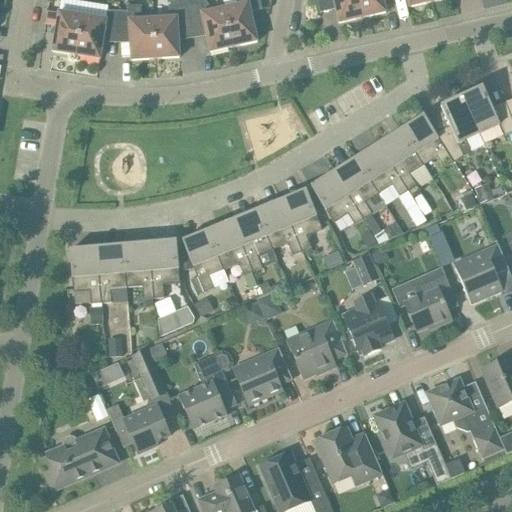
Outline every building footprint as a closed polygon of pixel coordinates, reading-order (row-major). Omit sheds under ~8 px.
[(165,19),(153,20),(155,60),(179,59),(178,35),(192,32),(186,0),(184,0),(171,2),(165,19)] [(210,54),(234,48),(225,9),(213,12),(203,0),(186,0),(192,32),(205,30),(210,54)] [(225,9),(234,48),(257,43),(250,13),(262,10),(260,1),(259,0),(235,0),(237,6),(225,9)] [(362,19),(357,0),(333,0),(339,24),(362,19)] [(357,0),(362,19),(386,14),(382,0),(357,0)] [(407,0),(409,8),(433,3),(431,0),(407,0)] [(118,13),(117,33),(117,37),(130,38),(132,62),(155,60),(153,20),(142,21),(141,6),(127,7),(128,12),(118,12),(118,13)] [(117,37),(117,33),(118,13),(118,12),(107,12),(106,21),(83,17),(76,57),(100,60),(104,37),(117,37)] [(53,53),(76,57),(83,17),(59,13),(53,53)] [(462,98),(476,129),(479,135),(499,126),(504,137),(511,133),(511,120),(507,108),(494,113),(485,93),(478,91),(462,98)] [(452,133),(438,139),(454,164),(464,157),(469,154),(470,150),(471,152),(484,146),(479,135),(476,129),(462,98),(445,106),(441,108),(443,112),(452,133)] [(424,117),(401,131),(423,167),(437,158),(444,170),(453,164),(438,139),(424,117)] [(423,167),(401,131),(378,145),(408,192),(412,198),(420,192),(410,176),(423,167)] [(408,192),(378,145),(356,159),(379,195),(392,187),(400,198),(408,192)] [(379,195),(356,159),(334,174),(363,221),(372,215),(365,204),(379,195)] [(319,183),(311,188),(333,224),(348,215),(355,226),(363,221),(334,174),(319,183)] [(281,202),(302,253),(312,249),(307,237),(322,231),(307,194),(306,191),(297,195),(281,202)] [(490,191),(476,196),(480,205),(480,206),(487,203),(493,201),(490,191)] [(420,196),(413,200),(424,217),(431,212),(420,196)] [(473,198),(457,205),(461,214),(477,207),(473,198)] [(281,202),(257,212),(273,251),(288,245),(293,257),(296,265),(306,261),(302,253),(281,202)] [(273,251),(257,212),(232,222),(253,274),(263,270),(258,257),(273,251)] [(232,222),(208,232),(209,234),(208,234),(224,271),(239,265),(244,277),(253,274),(232,222)] [(437,225),(425,230),(430,241),(442,236),(437,225)] [(209,234),(208,232),(183,242),(204,294),(214,290),(209,277),(224,271),(208,234),(209,234)] [(370,232),(361,237),(367,249),(376,243),(370,232)] [(177,244),(176,242),(150,245),(154,300),(165,299),(163,286),(180,284),(177,244)] [(150,245),(123,247),(127,289),(143,288),(145,308),(153,307),(153,300),(154,300),(150,245)] [(503,293),(501,289),(496,277),(509,271),(498,246),(496,246),(497,247),(453,266),(471,306),(503,293)] [(114,248),(97,249),(101,305),(112,304),(110,291),(127,289),(123,247),(114,248)] [(79,251),(70,251),(73,294),(90,292),(91,306),(101,305),(97,249),(79,251)] [(380,251),(370,256),(375,268),(385,264),(380,251)] [(329,270),(343,264),(338,253),(324,259),(329,270)] [(377,280),(368,258),(355,264),(365,286),(377,280)] [(252,274),(244,277),(249,290),(257,287),(252,274)] [(458,307),(445,276),(419,288),(423,297),(404,305),(417,334),(428,329),(429,332),(452,322),(447,312),(458,307)] [(267,283),(259,286),(263,295),(271,291),(267,283)] [(273,297),(258,303),(266,320),(272,318),(277,306),(273,297)] [(373,305),(370,298),(355,304),(359,311),(344,318),(352,336),(360,355),(364,353),(365,357),(380,350),(378,347),(393,340),(385,322),(377,303),(373,305)] [(196,307),(202,318),(211,313),(206,303),(196,307)] [(262,319),(256,305),(243,311),(249,325),(262,319)] [(188,307),(158,320),(160,339),(193,324),(195,320),(188,307)] [(91,309),(92,326),(102,325),(101,308),(91,309)] [(339,337),(333,322),(287,342),(304,381),(316,375),(317,378),(330,372),(326,364),(347,355),(339,337)] [(122,357),(121,346),(109,347),(110,358),(122,357)] [(148,350),(154,363),(163,360),(157,346),(148,350)] [(166,395),(147,351),(132,358),(151,401),(166,395)] [(292,381),(279,351),(265,357),(267,362),(235,375),(249,407),(282,393),(279,386),(292,381)] [(222,354),(215,356),(216,357),(220,366),(223,374),(228,372),(231,365),(227,356),(222,354)] [(228,384),(216,357),(193,366),(203,388),(179,398),(193,431),(226,417),(215,390),(228,384)] [(511,359),(511,358),(482,371),(499,410),(511,404),(511,359)] [(74,386),(80,399),(96,392),(90,379),(74,386)] [(462,388),(452,384),(427,395),(441,427),(453,422),(456,429),(468,434),(472,432),(474,438),(472,439),(484,466),(507,456),(485,406),(473,412),(462,388)] [(117,405),(106,409),(114,426),(122,445),(132,441),(138,455),(158,447),(156,443),(170,437),(157,408),(125,422),(117,405)] [(393,410),(374,418),(381,434),(378,435),(386,453),(387,456),(390,454),(405,448),(406,451),(413,467),(418,464),(426,461),(437,486),(451,480),(445,466),(436,446),(424,451),(406,409),(395,414),(393,410)] [(346,430),(315,444),(333,485),(351,477),(356,487),(382,475),(365,435),(351,442),(346,430)] [(61,450),(47,456),(54,472),(46,475),(54,492),(117,464),(103,432),(78,443),(75,440),(70,438),(62,441),(60,446),(61,450)] [(511,434),(500,440),(507,456),(511,453),(511,434)] [(307,491),(291,454),(259,468),(278,511),(288,511),(310,503),(314,511),(331,511),(320,485),(307,491)] [(459,460),(445,466),(451,480),(465,474),(459,460)] [(217,494),(199,502),(203,511),(265,511),(263,507),(253,511),(246,495),(238,477),(214,487),(217,494)] [(388,492),(381,496),(379,504),(381,509),(393,504),(388,492)]
